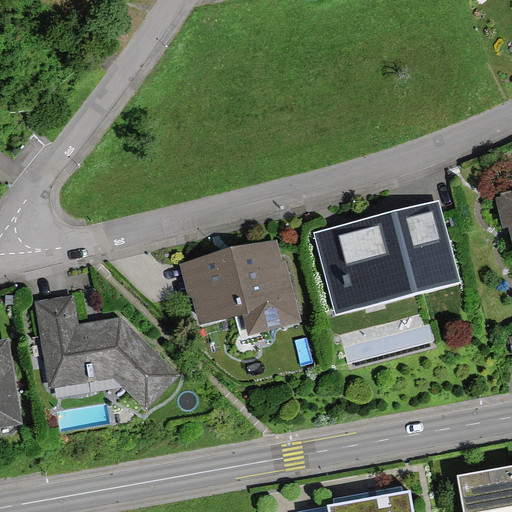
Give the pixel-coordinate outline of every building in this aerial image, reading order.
[(440,201),(313,234),(335,318),(462,285),(440,201)] [(278,245),(184,267),(196,322),(245,311),(250,333),(296,322),(278,245)] [(176,376),(121,321),(78,328),(74,299),(38,305),(52,387),(118,376),(147,405),(176,376)] [(5,343),(0,343),(0,426),(18,424),(5,343)] [(511,511),(511,470),(458,480),(464,511),(511,511)] [(416,511),(413,495),(332,510),(332,511),(416,511)]
